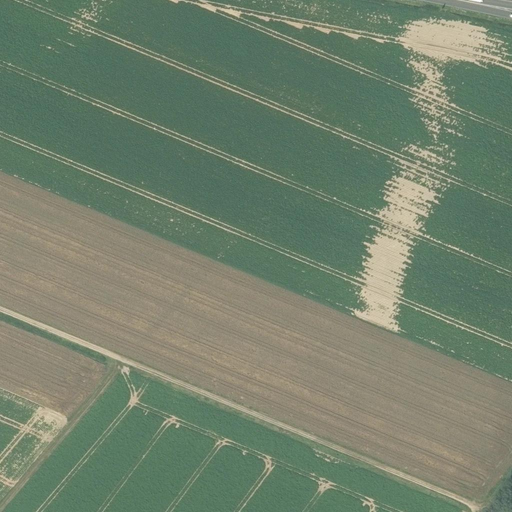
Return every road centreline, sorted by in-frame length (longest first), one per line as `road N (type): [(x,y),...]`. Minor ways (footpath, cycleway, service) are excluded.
road 1 (track): [(0,310),(475,511)]
road 2 (track): [(0,509),(123,362)]
